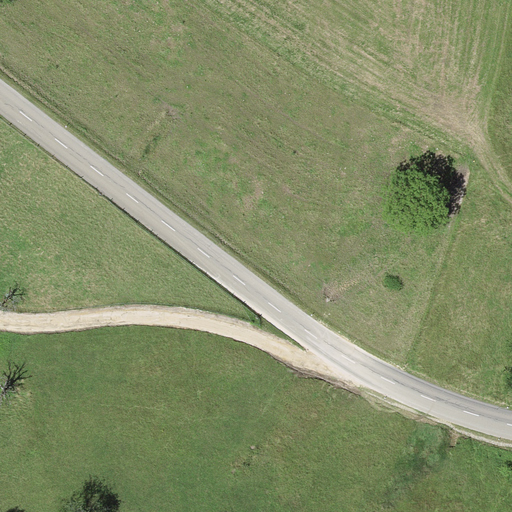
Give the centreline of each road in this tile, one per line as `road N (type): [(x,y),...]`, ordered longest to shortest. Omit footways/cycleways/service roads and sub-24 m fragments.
road 1 (tertiary): [(0,94),(374,378),(511,423)]
road 2 (track): [(374,378),(207,324),(124,314),(31,324),(0,319)]
